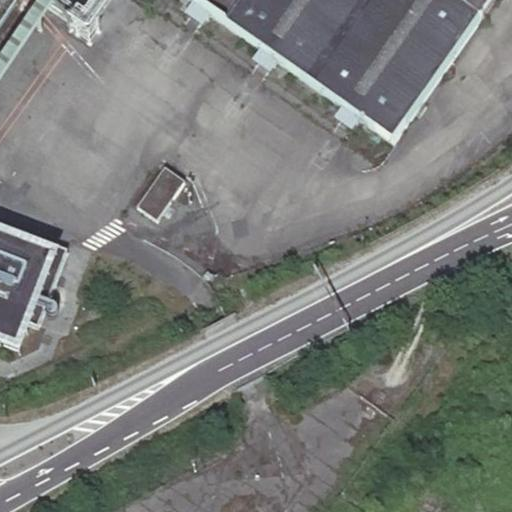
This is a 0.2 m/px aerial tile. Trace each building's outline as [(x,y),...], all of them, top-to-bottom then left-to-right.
[(0,0),(0,55),(40,0),(0,0)] [(458,72),(508,0),(243,0),(422,124),(458,72)] [(0,93),(11,77),(0,70),(0,93)] [(212,160),(193,148),(166,186),(185,200),(212,160)] [(0,323),(25,332),(55,247),(0,226),(0,323)]
